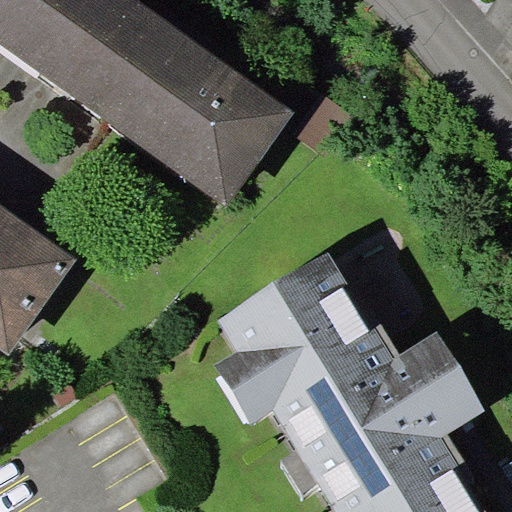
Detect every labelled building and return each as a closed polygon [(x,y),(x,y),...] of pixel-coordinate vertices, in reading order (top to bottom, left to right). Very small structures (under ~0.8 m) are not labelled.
[(0,0),(0,44),(72,97),(141,3),(136,0),(0,0)] [(294,114),(141,3),(72,97),(226,208),(294,114)] [(352,113),(323,93),(293,135),(321,155),(352,113)] [(0,203),(0,348),(9,355),(78,259),(0,203)] [(367,315),(328,252),(216,320),(236,351),(214,364),(251,425),(273,411),(297,450),(281,460),(302,494),(317,485),(333,511),(486,511),(485,510),(481,511),(479,511),(453,469),(465,461),(448,433),(486,410),(437,331),(400,353),(374,311),(367,315)]
